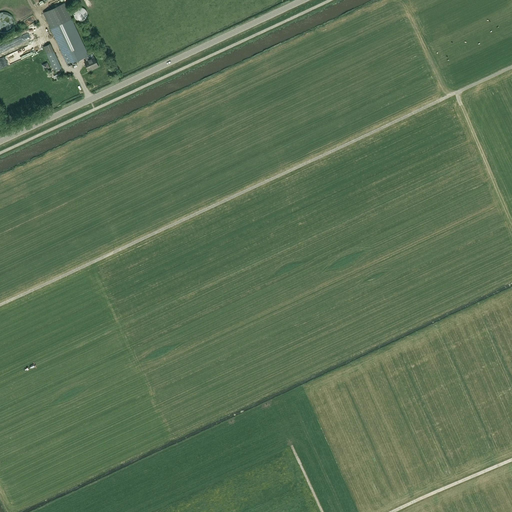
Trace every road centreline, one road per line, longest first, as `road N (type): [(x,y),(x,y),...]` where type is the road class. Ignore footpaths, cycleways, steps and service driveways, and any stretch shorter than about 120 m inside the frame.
road 1 (track): [(511,65),(0,302)]
road 2 (tertiary): [(0,141),(301,0)]
